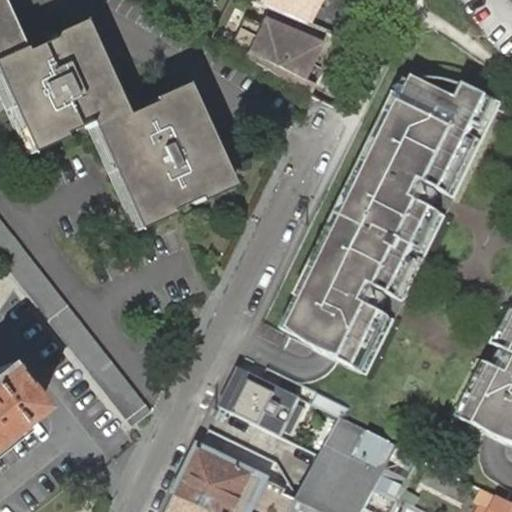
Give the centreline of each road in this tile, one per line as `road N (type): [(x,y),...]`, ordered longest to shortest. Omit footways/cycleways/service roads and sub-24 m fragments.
road 1 (residential): [(136,511),(321,137)]
road 2 (unknown): [(188,406),(69,275),(0,171)]
